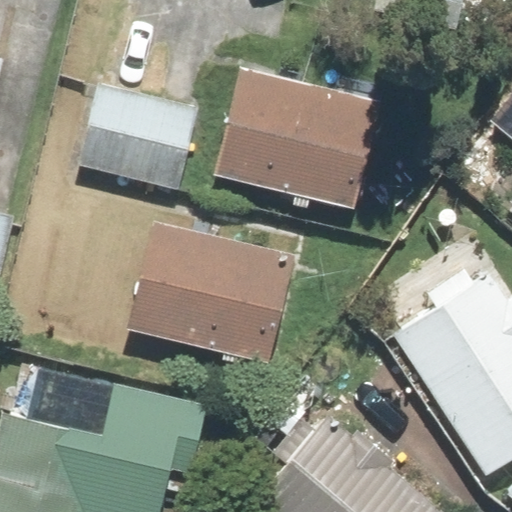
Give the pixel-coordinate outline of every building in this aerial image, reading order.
[(384,92),(246,61),(221,168),(360,200),(384,92)] [(201,106),(97,82),(79,160),(183,184),(201,106)] [(0,290),(16,208),(0,205),(0,290)] [(301,248),(156,214),(130,324),(275,358),(301,248)] [(511,291),(496,267),(398,329),(489,471),(511,456),(511,291)] [(4,403),(0,418),(0,511),(98,511),(118,429),(4,403)] [(461,511),(331,403),(252,496),(271,511),(461,511)]
